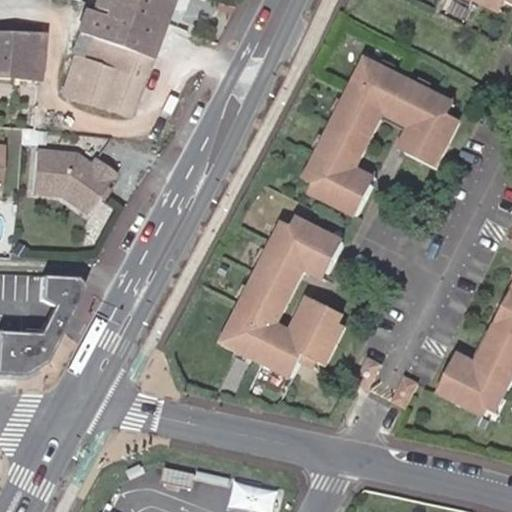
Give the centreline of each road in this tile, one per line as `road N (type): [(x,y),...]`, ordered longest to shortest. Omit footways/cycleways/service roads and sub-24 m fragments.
road 1 (secondary): [(284,0),(71,413)]
road 2 (residential): [(71,413),(140,414),(349,457)]
road 3 (residential): [(349,457),(511,496)]
